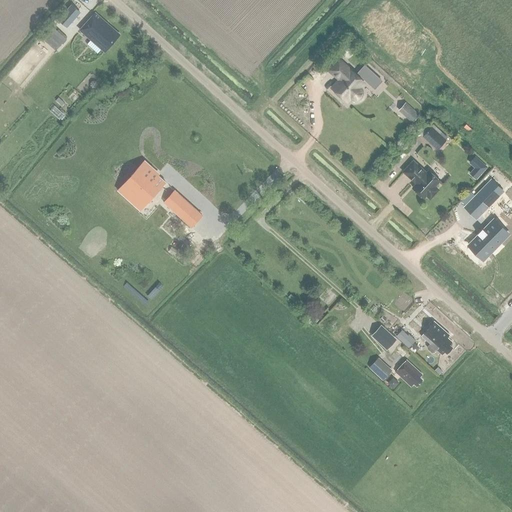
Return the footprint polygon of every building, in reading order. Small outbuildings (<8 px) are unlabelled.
[(71,5),(58,20),(66,27),(79,12),(71,5)] [(103,50),(105,47),(108,49),(119,36),(95,15),(81,30),(103,50)] [(50,26),(40,38),(46,43),(50,38),(60,46),(66,39),(50,26)] [(339,59),(329,70),(340,79),(332,87),(347,101),(350,97),(351,98),(353,99),(355,99),(357,99),(358,98),(360,97),(361,96),(362,94),(362,93),(362,91),(362,89),(361,88),(360,86),(366,80),(367,81),(375,73),(366,64),(357,75),(339,59)] [(61,107),(64,104),(58,98),(55,101),(61,107)] [(413,109),(407,115),(414,121),(419,115),(413,109)] [(432,126),(423,136),(438,150),(449,138),(434,124),(432,126)] [(476,179),(488,167),(480,160),(469,173),(476,179)] [(131,186),(123,196),(140,211),(165,183),(157,175),(149,168),(151,167),(144,161),(130,176),(126,181),(126,182),(131,186)] [(423,198),(426,195),(429,196),(432,195),(434,193),(435,190),(434,187),(439,181),(428,171),(426,174),(413,162),(403,172),(417,184),(412,188),(423,198)] [(492,181),(465,208),(476,218),(502,191),(492,181)] [(196,198),(221,222),(237,205),(211,182),(196,198)] [(174,191),(163,203),(191,228),(202,216),(174,191)] [(481,237),(472,246),(480,254),(480,255),(484,259),(489,254),(488,254),(507,234),(495,222),(485,232),(483,230),(478,235),(481,237)] [(198,232),(190,242),(204,252),(212,243),(198,232)] [(190,243),(180,235),(177,239),(187,246),(190,243)] [(421,331),(434,316),(427,311),(415,325),(421,331)] [(434,321),(420,337),(422,338),(430,345),(427,348),(427,349),(432,353),(434,353),(436,350),(442,355),(444,353),(447,355),(452,348),(449,345),(451,343),(446,338),(449,335),(434,321)] [(395,340),(380,327),(372,335),(372,336),(387,349),(395,340)] [(401,330),(395,336),(402,343),(408,349),(415,341),(408,335),(408,336),(401,330)] [(377,358),(368,368),(382,381),(391,371),(377,358)] [(413,385),(416,388),(422,381),(419,378),(422,375),(406,361),(396,373),(411,387),(413,385)]
